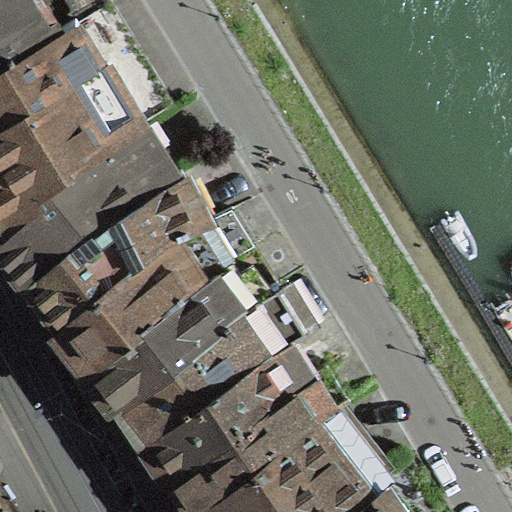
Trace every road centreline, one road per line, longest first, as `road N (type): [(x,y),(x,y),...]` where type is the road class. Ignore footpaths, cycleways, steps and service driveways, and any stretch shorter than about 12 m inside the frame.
road 1 (residential): [(490,511),(178,0)]
road 2 (residential): [(89,511),(0,346)]
